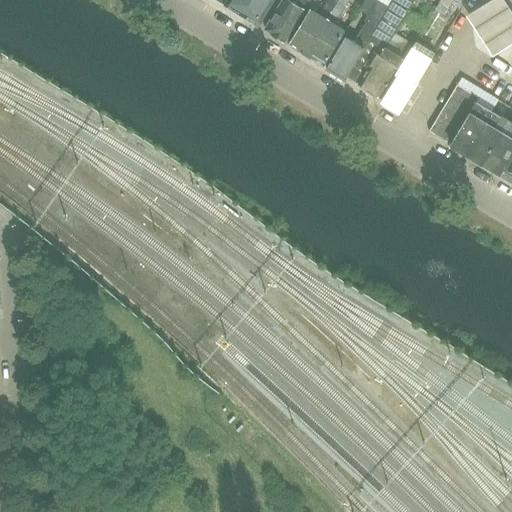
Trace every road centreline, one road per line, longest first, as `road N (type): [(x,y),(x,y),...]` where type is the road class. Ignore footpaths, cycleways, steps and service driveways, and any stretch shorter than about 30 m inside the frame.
road 1 (residential): [(23,511),(0,221)]
road 2 (residential): [(511,213),(276,71)]
road 3 (unclassified): [(276,71),(158,0)]
